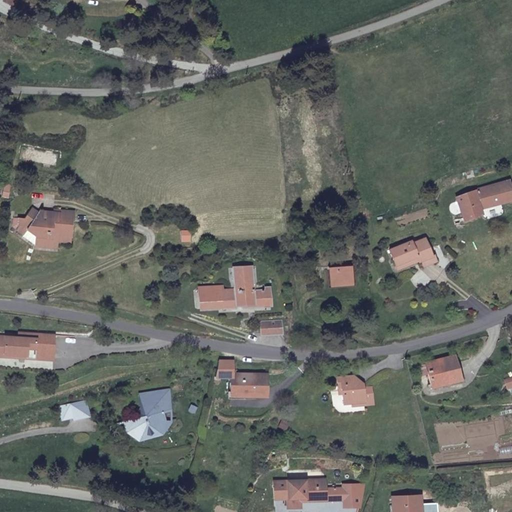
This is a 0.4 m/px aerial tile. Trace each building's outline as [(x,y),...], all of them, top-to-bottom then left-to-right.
[(458,224),(464,223),(483,213),(482,209),(511,199),(511,191),(508,180),(476,190),(456,197),(462,218),(456,220),(458,224)] [(69,222),(73,222),(73,223),(74,213),(55,211),(54,213),(54,217),(44,216),(45,212),(40,211),(39,213),(32,208),(24,219),(19,218),(17,225),(19,226),(16,231),(23,235),(27,231),(36,238),(35,248),(57,250),(57,243),(58,239),(62,239),(62,243),(70,244),(71,231),(68,231),(69,222)] [(423,264),(437,257),(434,252),(432,252),(424,237),(407,245),(406,242),(389,250),(395,264),(403,260),(405,265),(414,261),(412,256),(415,254),(417,259),(420,258),(423,264)] [(222,293),(223,309),(237,309),(237,306),(254,305),(254,308),(264,307),(263,291),(255,291),(253,267),(234,269),(235,292),(222,293)] [(349,282),(349,267),(327,268),(328,284),(349,282)] [(268,291),(263,291),(264,307),(273,307),(272,288),(267,288),(268,291)] [(283,336),(282,321),(262,322),(263,336),(283,336)] [(21,328),(20,333),(38,334),(38,339),(56,341),(56,331),(21,328)] [(27,354),(55,357),(56,341),(38,339),(38,334),(20,333),(0,330),(0,351),(18,353),(18,351),(27,352),(27,354)] [(450,361),(421,370),(429,394),(457,385),(450,361)] [(268,397),(268,376),(232,376),(232,396),(268,397)] [(506,395),(511,392),(511,379),(502,384),(506,395)] [(153,387),(137,391),(142,411),(122,416),(125,427),(130,425),(132,433),(165,425),(161,408),(167,406),(165,397),(168,396),(166,386),(154,390),(153,387)] [(369,415),(367,399),(359,400),(358,395),(351,396),(350,388),(333,390),(334,398),(337,397),(338,404),(339,415),(348,414),(353,414),(353,417),(369,415)] [(59,409),(85,403),(84,396),(57,402),(59,409)] [(87,411),(85,403),(59,409),(61,414),(70,412),(70,414),(87,411)] [(304,502),(326,501),(325,481),(287,483),(273,483),(274,493),(274,511),(286,511),(287,509),(300,509),(300,503),(300,500),(304,499),(304,502)] [(343,488),(346,510),(361,508),(365,486),(343,488)] [(425,511),(424,496),(396,497),(396,511),(425,511)]
